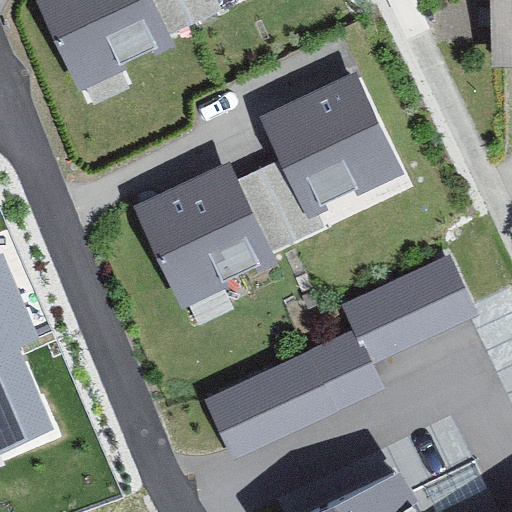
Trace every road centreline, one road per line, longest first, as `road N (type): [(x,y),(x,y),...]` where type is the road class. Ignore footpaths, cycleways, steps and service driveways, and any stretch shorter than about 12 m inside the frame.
road 1 (residential): [(180,511),(0,91)]
road 2 (residential): [(511,230),(403,0)]
